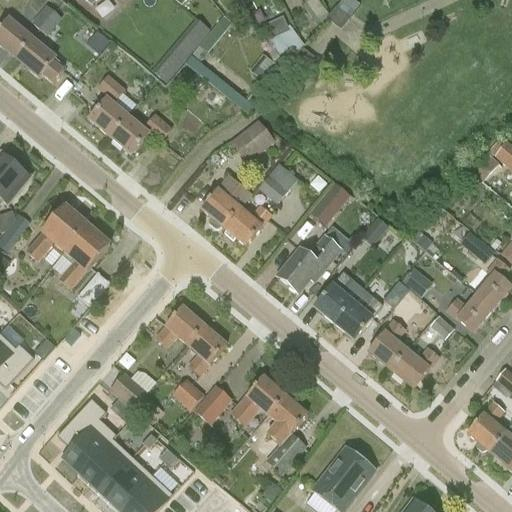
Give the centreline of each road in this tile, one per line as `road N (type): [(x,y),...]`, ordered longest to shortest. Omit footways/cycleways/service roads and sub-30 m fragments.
road 1 (residential): [(417,447),(184,253)]
road 2 (residential): [(184,253),(28,430),(1,447)]
road 3 (residential): [(184,253),(0,98)]
road 4 (residential): [(417,447),(511,335)]
